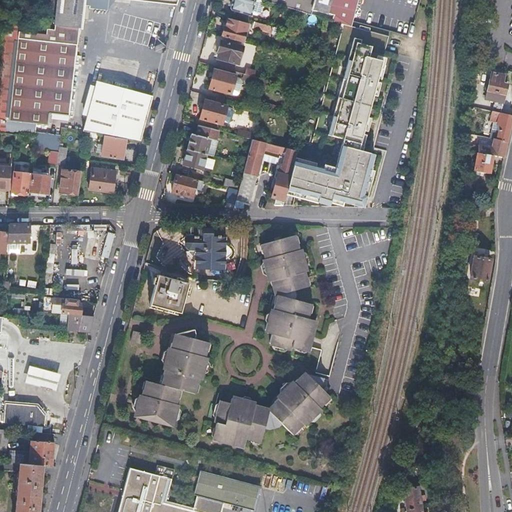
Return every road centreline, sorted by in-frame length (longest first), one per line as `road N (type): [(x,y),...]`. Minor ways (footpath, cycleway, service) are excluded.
road 1 (secondary): [(141,213),(60,511)]
road 2 (residential): [(396,217),(141,213)]
road 3 (residential): [(506,216),(486,447)]
road 4 (secondary): [(197,0),(141,213)]
road 5 (residential): [(141,213),(0,214)]
